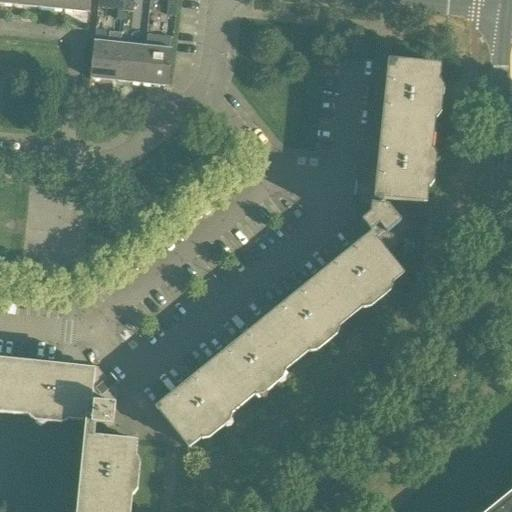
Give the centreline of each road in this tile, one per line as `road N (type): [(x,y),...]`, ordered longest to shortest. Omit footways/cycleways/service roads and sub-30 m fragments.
road 1 (tertiary): [(306,511),(413,413),(479,311),(498,217),(511,62)]
road 2 (residential): [(215,0),(207,80),(116,150),(89,160),(0,152)]
